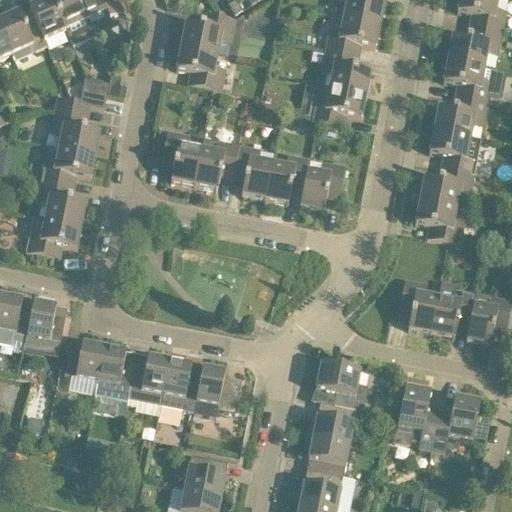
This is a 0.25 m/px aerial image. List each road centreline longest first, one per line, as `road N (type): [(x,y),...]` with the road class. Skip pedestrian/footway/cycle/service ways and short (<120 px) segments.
road 1 (residential): [(486,511),(508,401),(497,386),(481,373),(360,349),(320,313)]
road 2 (residential): [(374,254),(115,201)]
road 3 (residential): [(374,254),(421,0)]
road 4 (residential): [(286,361),(108,322),(96,294)]
road 5 (residential): [(115,201),(150,28),(142,0)]
road 6 (residential): [(257,511),(286,361)]
